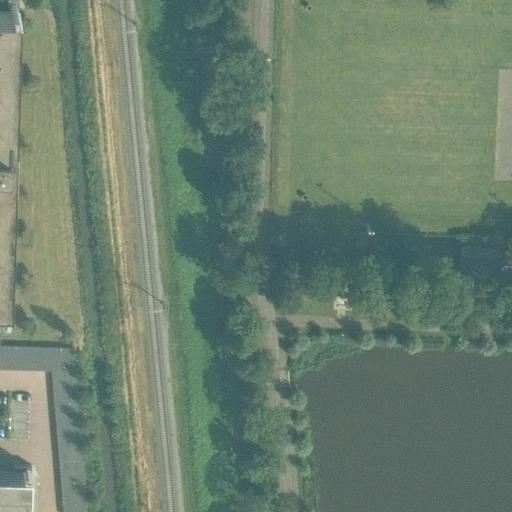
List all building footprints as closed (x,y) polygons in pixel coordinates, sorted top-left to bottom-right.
[(0,302),(9,303),(17,11),(0,10),(0,302)] [(389,237),(388,282),(469,284),(470,239),(389,237)] [(18,368),(18,344),(7,344),(6,368),(18,368)] [(29,368),(30,345),(18,344),(18,368),(29,368)] [(41,369),(42,345),(30,345),(29,368),(41,369)] [(42,345),(41,369),(52,369),(73,346),(42,345)] [(73,346),(52,369),(53,380),(76,378),(73,346)] [(54,391),(77,389),(76,378),(53,380),(54,391)] [(55,402),(78,400),(77,389),(54,391),(55,402)] [(56,414),(79,412),(78,400),(55,402),(56,414)] [(57,425),(79,423),(79,412),(56,414),(57,425)] [(58,436),(80,434),(79,423),(57,425),(58,436)] [(58,447),(81,446),(80,434),(58,436),(58,447)] [(59,459),(82,457),(81,446),(58,447),(59,459)] [(60,470),(83,468),(82,457),(59,459),(60,470)] [(61,481),(84,479),(83,468),(60,470),(61,481)] [(0,511),(28,511),(30,471),(0,470),(0,511)] [(62,493),(85,491),(84,479),(61,481),(62,493)] [(63,504),(86,502),(85,491),(62,493),(63,504)] [(86,511),(86,502),(63,504),(63,511),(86,511)]
